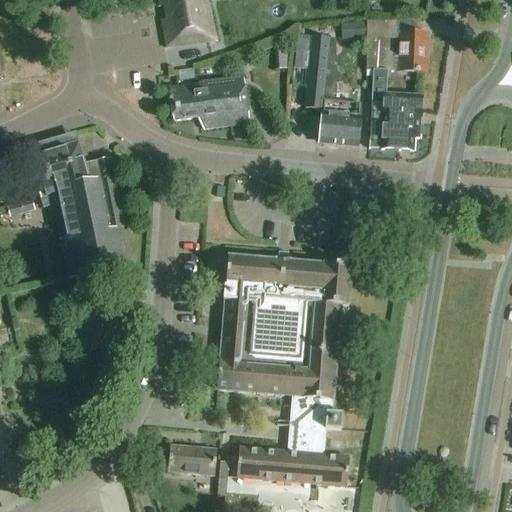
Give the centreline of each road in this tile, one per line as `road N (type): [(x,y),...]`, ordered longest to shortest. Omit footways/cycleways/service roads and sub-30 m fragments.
road 1 (residential): [(30,511),(97,470),(135,419),(157,355),(172,156)]
road 2 (secondary): [(449,187),(400,511)]
road 3 (unclassified): [(449,187),(172,156)]
road 4 (secondary): [(465,511),(511,265)]
